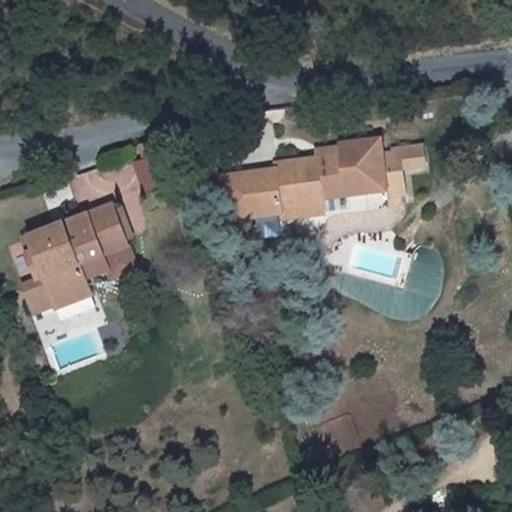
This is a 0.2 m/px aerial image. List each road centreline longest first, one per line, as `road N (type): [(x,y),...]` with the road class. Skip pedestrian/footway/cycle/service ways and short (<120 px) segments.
road 1 (unclassified): [(0,140),(79,139),(293,87)]
road 2 (tertiary): [(507,60),(293,87)]
road 3 (tertiary): [(293,87),(193,48),(118,0)]
